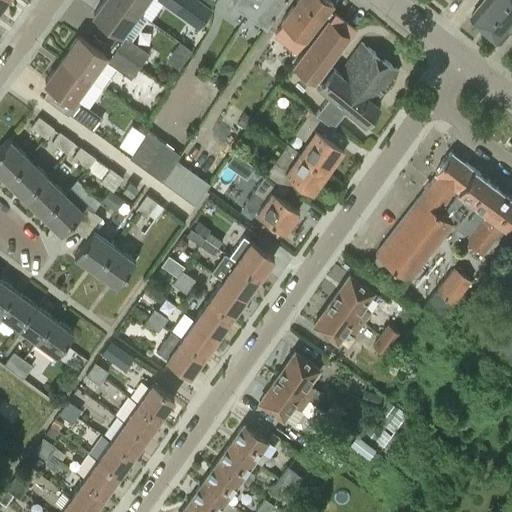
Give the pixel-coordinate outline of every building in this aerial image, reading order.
[(147,17),(137,10),(123,0),(101,0),(92,12),(124,35),(115,47),(139,64),(148,52),(131,40),(147,17)] [(123,0),(137,10),(143,0),(123,0)] [(161,0),(198,26),(211,8),(208,6),(199,0),(161,0)] [(232,0),(248,11),(255,0),(232,0)] [(278,0),(255,0),(248,11),(263,22),(278,0)] [(332,4),(326,0),(296,0),(272,32),(296,51),(332,4)] [(483,0),(471,15),(484,25),(505,0),(483,0)] [(511,28),(511,0),(505,0),(484,25),(502,41),(511,28)] [(293,64),(316,81),(328,65),(326,64),(349,33),(327,17),(293,64)] [(77,34),(60,57),(88,77),(103,88),(117,68),(130,77),(139,64),(115,47),(108,58),(104,55),(104,54),(77,34)] [(330,96),(315,114),(331,125),(332,125),(346,109),(364,123),(378,105),(374,102),(398,70),(361,43),(338,73),(328,65),(316,81),(320,84),(319,86),(330,96)] [(71,100),(88,77),(60,57),(43,80),(71,100)] [(78,100),(69,113),(92,130),(102,117),(78,100)] [(331,125),(315,114),(309,109),(293,132),(304,140),(297,150),(325,170),(341,148),(323,135),(331,125)] [(243,127),(251,116),(245,112),(237,123),(243,127)] [(38,116),(30,126),(45,137),(53,127),(38,116)] [(129,157),(144,168),(163,142),(146,130),(129,157)] [(74,142),(59,131),(51,142),(66,153),(74,142)] [(0,146),(0,172),(6,178),(27,156),(8,138),(0,146)] [(179,154),(163,142),(144,168),(162,180),(179,154)] [(87,167),(95,157),(79,146),(72,156),(87,167)] [(311,190),(325,170),(297,150),(290,160),(279,152),(265,171),(287,187),(294,178),(311,190)] [(464,164),(449,152),(434,172),(436,174),(375,253),(377,255),(370,264),(401,288),(448,227),(481,253),(503,225),(504,226),(511,215),(511,198),(465,162),(464,164)] [(27,156),(6,178),(25,196),(45,174),(27,156)] [(95,157),(87,167),(100,177),(108,166),(95,157)] [(194,203),(208,183),(176,160),(162,181),(194,203)] [(287,187),(265,171),(244,202),(283,229),(297,210),(280,197),(287,187)] [(25,196),(43,213),(64,191),(45,174),(25,196)] [(131,197),(138,187),(129,181),(122,190),(131,197)] [(64,191),(43,213),(62,231),(70,223),(79,229),(94,210),(93,210),(95,208),(71,185),(64,192),(64,191)] [(110,188),(101,199),(111,207),(120,195),(110,188)] [(147,213),(156,202),(146,194),(135,209),(145,217),(147,213)] [(163,207),(156,202),(147,213),(154,218),(163,207)] [(74,254),(95,269),(113,243),(93,229),(103,216),(94,210),(79,229),(87,236),(74,254)] [(204,237),(208,230),(198,222),(193,229),(204,237)] [(212,253),(217,247),(204,237),(190,228),(186,234),(212,253)] [(208,231),(204,237),(217,247),(221,240),(208,231)] [(241,236),(227,256),(234,261),(258,278),(272,258),(241,236)] [(183,249),(188,242),(181,237),(176,244),(183,249)] [(134,258),(113,243),(95,269),(116,284),(134,258)] [(176,276),(189,285),(194,278),(181,269),(184,266),(168,254),(161,265),(176,276)] [(244,297),(258,278),(234,261),(220,280),(244,297)] [(511,265),(506,261),(494,276),(511,289),(511,265)] [(434,289),(435,290),(422,306),(439,319),(451,303),(452,303),(471,279),(453,265),(434,289)] [(350,274),(332,299),(363,321),(370,310),(363,305),(373,290),(350,274)] [(176,276),(172,283),(185,292),(189,285),(176,276)] [(0,279),(0,305),(13,288),(0,279)] [(230,317),(244,297),(220,280),(206,299),(230,317)] [(13,288),(0,305),(0,313),(16,325),(32,302),(13,288)] [(206,299),(192,319),(217,336),(230,317),(206,299)] [(363,321),(332,299),(314,324),(337,341),(347,326),(355,332),(363,321)] [(32,302),(16,325),(35,339),(51,316),(32,302)] [(498,314),(506,320),(511,311),(511,305),(507,302),(498,314)] [(154,308),(149,314),(162,324),(166,317),(154,308)] [(157,330),(162,324),(149,314),(144,321),(157,330)] [(511,315),(493,341),(511,354),(511,315)] [(51,316),(35,339),(55,353),(71,331),(51,316)] [(203,355),(217,336),(192,319),(179,338),(203,355)] [(380,334),(392,342),(399,332),(387,323),(380,334)] [(384,353),(392,342),(380,334),(372,345),(384,353)] [(189,375),(203,355),(179,338),(165,358),(189,375)] [(134,356),(110,339),(101,352),(125,369),(134,356)] [(295,350),(277,375),(307,397),(314,402),(322,391),(308,381),(318,366),(295,350)] [(3,364),(13,371),(22,358),(13,351),(3,364)] [(22,378),(23,376),(32,365),(22,358),(13,371),(22,378)] [(94,361),(90,367),(103,377),(108,371),(94,361)] [(98,384),(103,377),(90,367),(85,375),(98,384)] [(307,397),(277,375),(258,400),(282,417),(292,402),(300,407),(307,397)] [(151,381),(137,401),(159,417),(173,397),(151,381)] [(379,407),(382,396),(366,391),(362,402),(379,407)] [(67,399),(62,406),(76,416),(81,409),(67,399)] [(332,400),(325,411),(337,420),(345,409),(332,400)] [(146,436),(159,417),(137,401),(124,420),(146,436)] [(392,402),(368,434),(382,444),(406,412),(392,402)] [(71,423),(76,416),(62,406),(57,413),(71,423)] [(330,430),(337,420),(325,411),(317,421),(330,430)] [(132,455),(146,436),(124,420),(110,439),(132,455)] [(229,442),(253,460),(268,440),(243,422),(229,442)] [(59,432),(50,425),(45,432),(54,439),(59,432)] [(42,436),(37,443),(51,453),(56,446),(42,436)] [(375,450),(356,436),(349,446),(369,459),(375,450)] [(119,474),(132,455),(110,439),(96,458),(119,474)] [(229,442),(215,462),(239,479),(253,460),(229,442)] [(37,443),(32,450),(46,459),(51,453),(37,443)] [(105,493),(119,474),(96,458),(83,477),(105,493)] [(215,462),(201,481),(225,499),(239,479),(215,462)] [(286,484),(287,483),(296,490),(304,478),(287,465),(277,477),(286,484)] [(15,475),(10,483),(23,492),(29,484),(15,475)] [(91,511),(105,493),(83,477),(69,496),(91,511)] [(278,496),(286,484),(277,477),(268,490),(278,496)] [(201,481),(187,501),(202,511),(215,511),(225,499),(201,481)] [(10,483),(0,497),(0,500),(5,505),(13,494),(19,498),(23,492),(10,483)] [(91,511),(69,496),(58,511),(91,511)] [(254,509),(257,511),(266,511),(273,503),(263,496),(254,509)] [(202,511),(187,501),(178,511),(202,511)]
